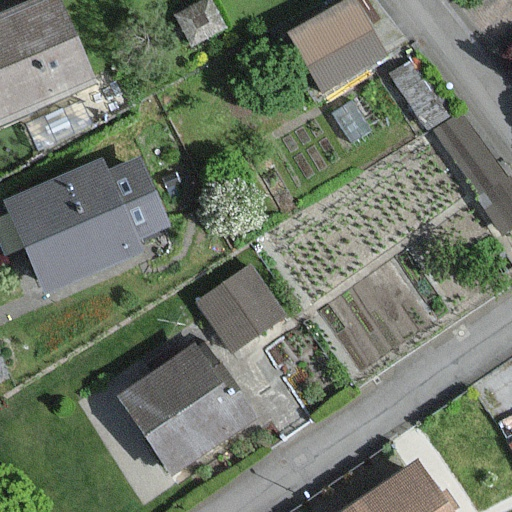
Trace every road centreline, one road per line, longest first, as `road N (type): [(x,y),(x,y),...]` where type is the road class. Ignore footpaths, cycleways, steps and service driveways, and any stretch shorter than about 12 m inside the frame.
road 1 (residential): [(225,511),(511,316)]
road 2 (residential): [(412,0),(511,137)]
